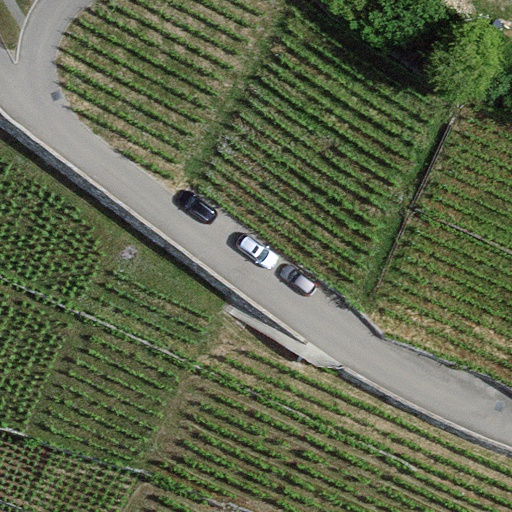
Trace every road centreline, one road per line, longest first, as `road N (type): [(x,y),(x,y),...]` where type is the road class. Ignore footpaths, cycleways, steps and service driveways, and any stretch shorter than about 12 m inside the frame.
road 1 (track): [(0,56),(41,117),(368,351),(511,423)]
road 2 (track): [(41,117),(47,41),(81,0)]
